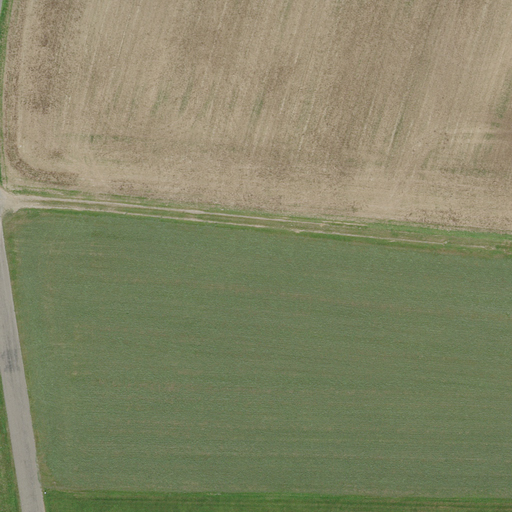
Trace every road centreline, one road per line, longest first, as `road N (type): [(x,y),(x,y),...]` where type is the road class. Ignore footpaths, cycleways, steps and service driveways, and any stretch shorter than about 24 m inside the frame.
road 1 (track): [(0,206),(43,203),(511,247)]
road 2 (unclassified): [(0,274),(37,511)]
